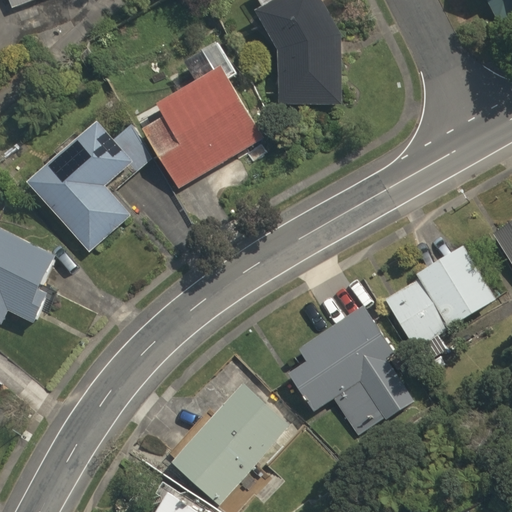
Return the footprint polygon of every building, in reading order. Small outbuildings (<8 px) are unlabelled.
[(9,0),(14,12),(46,0),(9,0)] [(282,106),(345,107),(346,37),(325,0),(260,0),(265,10),(261,14),(282,53),(282,106)] [(511,0),(490,0),(491,2),(489,3),(501,26),(511,19),(511,0)] [(90,72),(98,68),(89,51),(81,55),(90,72)] [(220,73),(210,55),(190,66),(200,84),(161,107),(169,120),(147,132),(180,190),(267,140),(226,69),(220,73)] [(113,115),(123,107),(116,99),(107,107),(113,115)] [(119,142),(105,126),(34,187),(91,254),(134,217),(115,195),(154,162),(135,127),(130,132),(119,142)] [(511,226),(496,236),(511,262),(511,226)] [(0,323),(6,327),(13,313),(39,326),(54,295),(46,291),(62,258),(0,227),(0,323)] [(449,351),(441,337),(499,303),(468,250),(420,278),(422,282),(389,301),(417,350),(420,349),(428,363),(449,351)] [(337,400),(362,439),(419,402),(392,361),(399,356),(368,308),(302,351),(310,363),(293,375),(318,413),(337,400)] [(262,381),(180,459),(223,503),(304,426),(262,381)] [(209,511),(178,492),(165,511),(209,511)]
